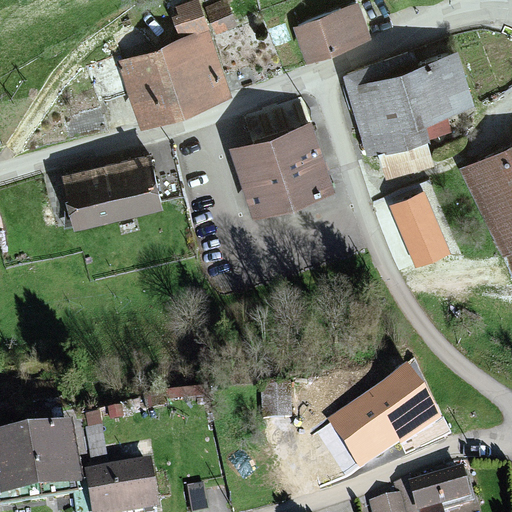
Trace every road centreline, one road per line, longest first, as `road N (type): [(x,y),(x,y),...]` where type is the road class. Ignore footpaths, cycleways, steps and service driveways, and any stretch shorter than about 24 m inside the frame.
road 1 (residential): [(316,71),(407,305),(511,406)]
road 2 (residential): [(316,71),(158,132),(0,172)]
road 3 (residential): [(511,437),(440,452),(274,511)]
road 4 (residential): [(481,0),(316,71)]
